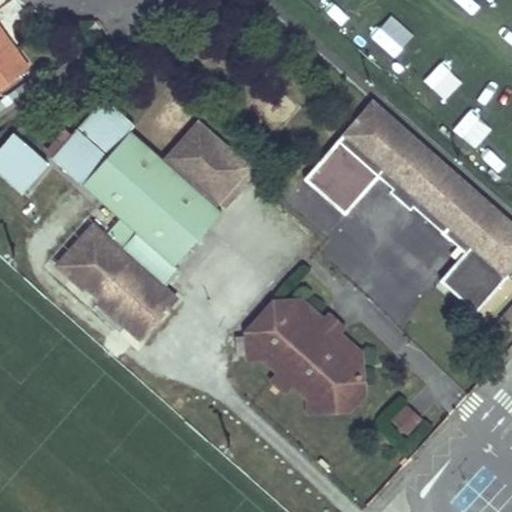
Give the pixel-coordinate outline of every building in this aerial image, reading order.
[(0,44),(0,78),(22,63),(6,41),(1,45),(0,44)] [(134,123),(106,98),(81,126),(79,124),(53,152),(82,179),(108,151),(130,127),(134,123)] [(168,105),(161,99),(133,129),(134,130),(164,156),(192,126),(168,105)] [(0,141),(0,164),(22,185),(48,157),(15,125),(0,141)] [(108,151),(82,179),(89,186),(116,209),(122,214),(139,229),(145,234),(175,260),(177,262),(225,210),(222,206),(191,180),(187,176),(185,178),(168,164),(169,161),(164,156),(134,130),(133,129),(130,127),(108,151)] [(351,137),(325,166),(343,181),(360,196),(375,209),(389,194),(404,208),(416,194),(351,137)] [(185,178),(187,176),(199,163),(182,148),(169,161),(168,164),(185,178)] [(191,180),(222,206),(250,176),(219,149),(191,180)] [(360,196),(343,181),(336,188),(354,204),(360,196)] [(389,194),(375,209),(367,218),(397,245),(406,236),(431,207),(416,194),(404,208),(389,194)] [(484,252),(431,207),(406,236),(423,251),(440,266),(457,281),(484,252)] [(139,229),(122,214),(107,230),(124,245),(139,229)] [(56,260),(141,334),(176,294),(91,220),(56,260)] [(440,266),(423,251),(416,258),(434,273),(440,266)] [(274,299),(245,331),(247,357),(262,357),(278,370),(271,378),(287,392),(294,384),(308,397),(309,411),(367,407),(359,350),(338,332),(331,341),(318,329),(325,321),(300,299),(274,299)] [(331,341),(338,332),(345,324),(332,313),(325,321),(318,329),(331,341)] [(406,403),(393,417),(409,431),(422,417),(406,403)]
